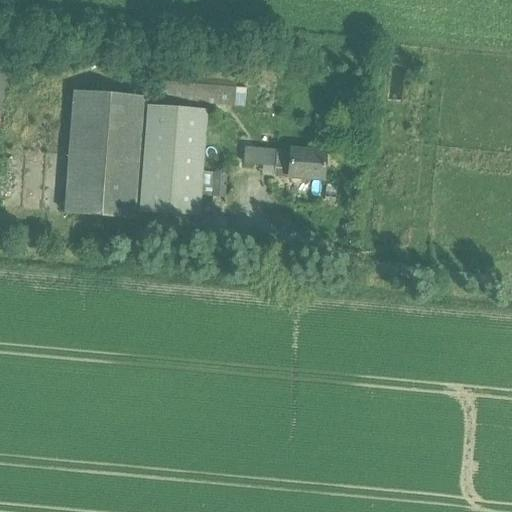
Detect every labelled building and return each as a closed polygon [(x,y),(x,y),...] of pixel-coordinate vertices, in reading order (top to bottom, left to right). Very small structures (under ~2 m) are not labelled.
[(161,82),(159,100),(233,107),(235,88),(161,82)] [(209,115),(144,111),(145,97),(73,92),(65,213),(136,220),(137,209),(199,215),(209,115)] [(316,116),(315,129),(325,130),(326,117),(316,116)] [(276,151),(274,168),(274,176),(323,180),(325,154),(290,151),(290,152),(276,151)] [(212,199),(225,200),(227,176),(215,175),(212,199)] [(325,185),(324,200),(334,201),(335,185),(325,185)]
